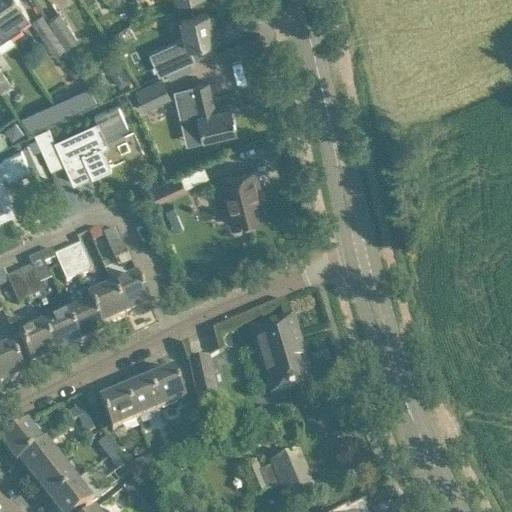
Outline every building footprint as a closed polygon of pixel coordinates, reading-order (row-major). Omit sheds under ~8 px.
[(28,15),(17,0),(0,0),(0,22),(7,33),(20,25),(18,22),(28,15)] [(125,0),(110,0),(117,12),(128,5),(125,0)] [(58,12),(48,19),(66,46),(76,39),(58,12)] [(195,60),(188,45),(214,39),(208,12),(181,19),(185,37),(149,53),(159,76),(195,60)] [(41,14),(31,21),(54,54),(64,47),(41,14)] [(108,71),(119,88),(131,80),(120,63),(108,71)] [(65,96),(77,89),(66,67),(53,73),(65,96)] [(0,91),(2,94),(13,87),(1,71),(0,69),(0,91)] [(169,98),(161,80),(135,93),(144,110),(169,98)] [(191,86),(173,90),(183,132),(201,128),(203,139),(236,132),(230,107),(214,111),(208,82),(191,86)] [(48,128),(34,133),(42,151),(55,145),(64,163),(73,184),(91,176),(92,177),(111,168),(102,148),(109,145),(105,137),(127,127),(118,106),(95,117),(97,121),(54,141),(48,128)] [(17,121),(6,128),(13,139),(24,132),(17,121)] [(0,220),(16,213),(3,186),(32,172),(23,152),(0,161),(0,220)] [(254,171),(219,180),(231,226),(266,217),(266,216),(260,217),(256,201),(262,200),(254,171)] [(180,176),(150,189),(156,202),(185,189),(180,176)] [(117,229),(105,235),(116,260),(128,255),(117,229)] [(92,271),(81,245),(68,251),(80,277),(92,271)] [(68,251),(55,257),(67,282),(80,277),(68,251)] [(33,267),(19,273),(31,299),(45,292),(41,285),(51,280),(40,255),(29,260),(33,267)] [(31,299),(19,273),(7,279),(19,304),(31,299)] [(150,307),(137,277),(117,285),(130,316),(150,307)] [(130,316),(117,285),(88,298),(91,305),(107,341),(116,337),(110,324),(130,316)] [(91,305),(67,315),(80,345),(96,339),(98,344),(107,341),(91,305)] [(80,345),(67,315),(43,326),(58,362),(67,358),(65,352),(80,345)] [(288,319),(255,328),(265,359),(261,360),(272,395),(311,383),(301,349),(298,350),(288,319)] [(58,362),(43,326),(34,330),(33,326),(16,320),(8,324),(17,346),(21,343),(31,367),(47,360),(50,366),(58,362)] [(12,346),(2,351),(0,346),(0,387),(25,376),(12,346)] [(219,408),(208,360),(189,364),(199,413),(219,408)] [(186,401),(173,370),(149,381),(161,411),(186,401)] [(161,411),(149,381),(124,391),(137,422),(161,411)] [(76,397),(91,420),(102,413),(88,390),(76,397)] [(137,422),(124,391),(99,402),(112,432),(137,422)] [(87,416),(82,408),(67,415),(71,423),(80,420),(87,416)] [(94,431),(87,416),(80,420),(86,434),(94,431)] [(43,445),(27,425),(1,445),(11,458),(5,462),(12,470),(43,445)] [(190,432),(173,439),(177,447),(193,440),(190,432)] [(105,440),(99,445),(109,458),(116,453),(105,440)] [(45,443),(43,445),(12,470),(18,478),(25,471),(35,484),(61,463),(45,443)] [(167,449),(152,456),(156,464),(163,461),(163,462),(171,459),(167,449)] [(126,466),(116,453),(109,458),(119,471),(126,466)] [(315,491),(299,454),(270,466),(271,467),(259,472),(256,464),(242,470),(254,499),(279,488),(286,503),(315,491)] [(143,470),(156,464),(152,456),(136,463),(128,467),(133,474),(143,470)] [(165,467),(163,462),(163,461),(156,464),(143,470),(145,476),(165,467)] [(76,483),(61,463),(35,484),(44,496),(39,500),(45,507),(76,483)] [(81,511),(92,504),(76,483),(45,507),(48,511),(55,511),(56,511),(57,511),(81,511)] [(146,504),(136,491),(130,496),(140,509),(146,504)]
